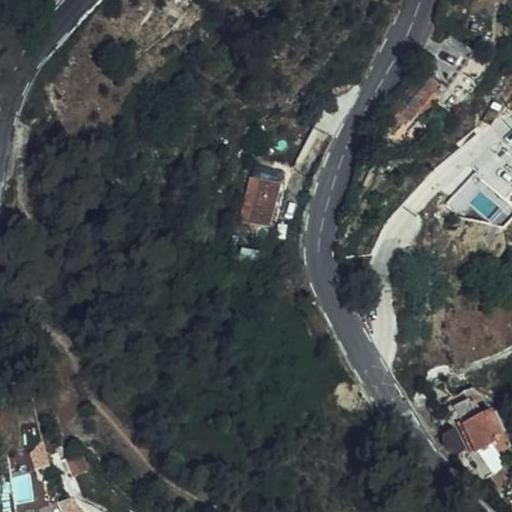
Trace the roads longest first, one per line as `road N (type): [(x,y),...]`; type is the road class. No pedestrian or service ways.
road 1 (tertiary): [(418,0),(339,163),(318,246),(344,323),(432,467),(475,511)]
road 2 (tertiary): [(0,149),(10,103),(38,44),(76,0)]
